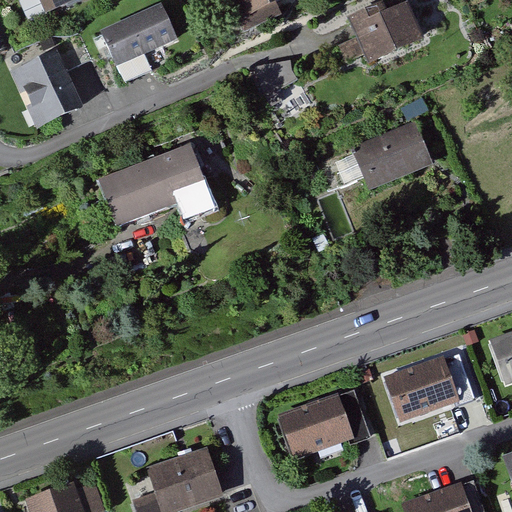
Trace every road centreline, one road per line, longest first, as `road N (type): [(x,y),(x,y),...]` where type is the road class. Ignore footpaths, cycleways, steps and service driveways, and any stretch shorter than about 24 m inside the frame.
road 1 (residential): [(0,152),(38,151),(317,40)]
road 2 (primary): [(227,379),(511,278)]
road 3 (residential): [(279,511),(511,436)]
road 4 (primary): [(0,461),(227,379)]
road 5 (residential): [(227,379),(274,511)]
